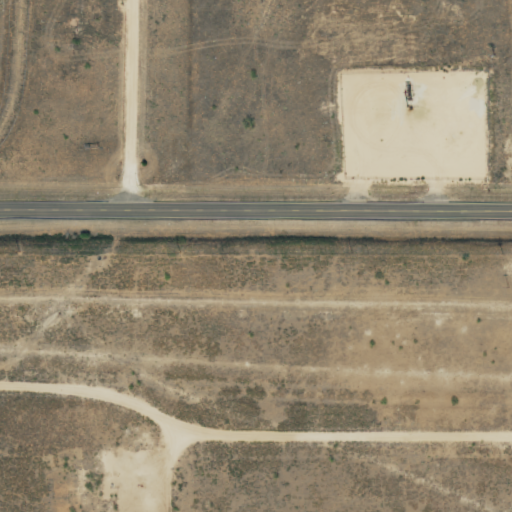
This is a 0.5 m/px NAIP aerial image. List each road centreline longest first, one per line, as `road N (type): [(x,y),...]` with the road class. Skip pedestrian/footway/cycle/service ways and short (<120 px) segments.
road 1 (track): [(511,423),(153,422),(77,387),(0,387)]
road 2 (secondary): [(511,207),(0,205)]
road 3 (residential): [(133,0),(133,206)]
